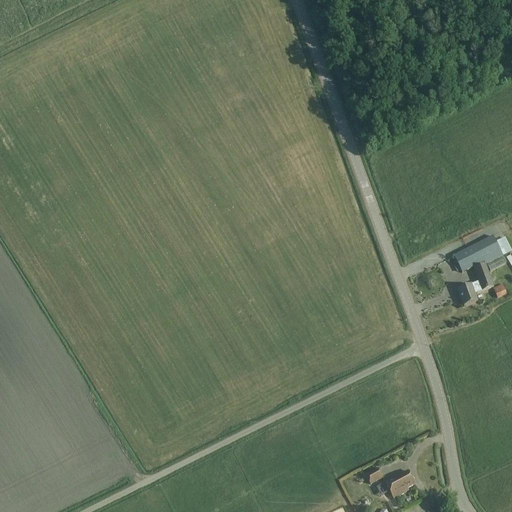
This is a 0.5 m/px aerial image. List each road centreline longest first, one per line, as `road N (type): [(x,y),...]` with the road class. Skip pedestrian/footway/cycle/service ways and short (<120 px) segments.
road 1 (tertiary): [(468,511),(441,392),(298,0)]
road 2 (track): [(93,511),(424,346)]
